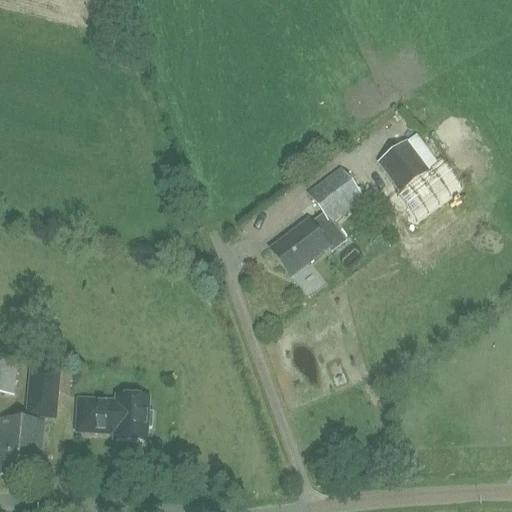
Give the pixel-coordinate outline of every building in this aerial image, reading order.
[(428,175),(404,145),(375,165),(399,196),(428,175)] [(331,225),(361,201),(340,173),(308,197),(323,216),(310,226),(308,223),(269,252),(289,277),(327,248),(330,253),(344,242),(331,225)] [(0,397),(13,399),(16,366),(0,364),(0,397)] [(54,419),(56,400),(58,370),(33,367),(28,417),(54,419)] [(116,436),(115,442),(145,444),(146,430),(152,430),(153,414),(147,414),(148,400),(146,400),(146,396),(131,396),(131,399),(118,398),(118,405),(79,403),(78,434),(116,436)] [(0,478),(37,482),(42,426),(0,421),(0,478)]
